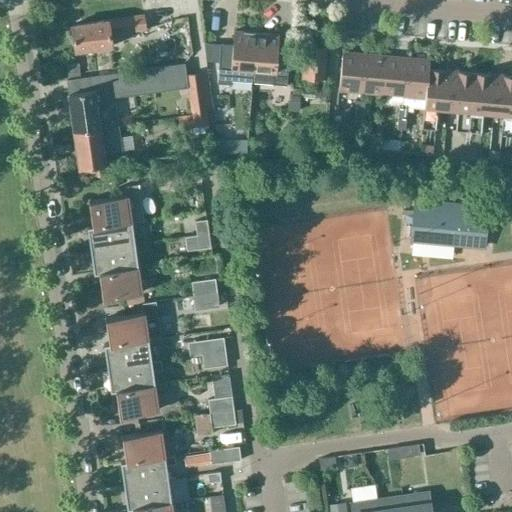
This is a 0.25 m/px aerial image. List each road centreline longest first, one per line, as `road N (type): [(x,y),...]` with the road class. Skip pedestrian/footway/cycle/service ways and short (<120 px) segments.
road 1 (residential): [(88,511),(13,0)]
road 2 (residential): [(511,13),(374,0)]
